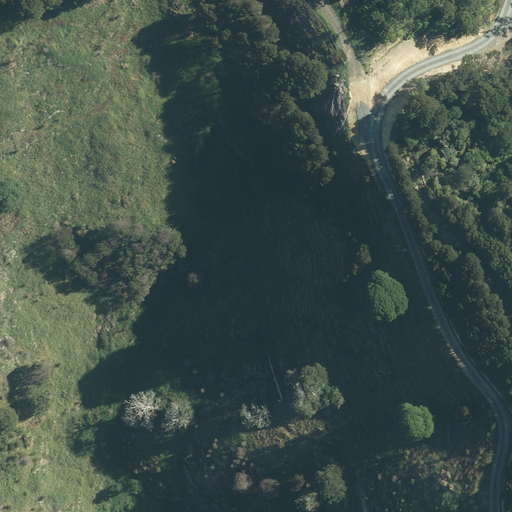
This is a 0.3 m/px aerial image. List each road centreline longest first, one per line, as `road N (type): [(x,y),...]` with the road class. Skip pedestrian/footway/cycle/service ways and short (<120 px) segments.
road 1 (track): [(505,511),(492,458),(498,397),(386,128),(393,69),(419,47),(511,48)]
road 2 (track): [(386,128),(303,0)]
